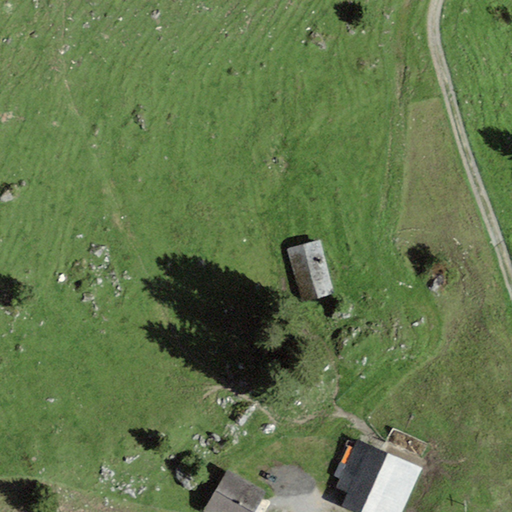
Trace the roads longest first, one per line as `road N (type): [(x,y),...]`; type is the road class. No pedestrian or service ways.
road 1 (track): [(293,427),(358,401),(414,365),(436,315),(385,245),(407,141),(403,22),(415,0)]
road 2 (track): [(445,0),(437,20),(457,114),(511,254)]
